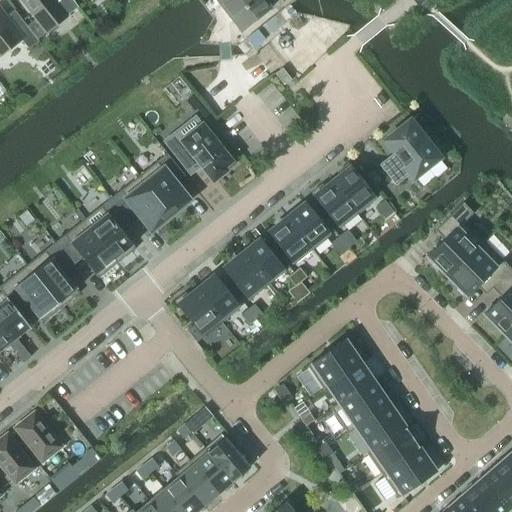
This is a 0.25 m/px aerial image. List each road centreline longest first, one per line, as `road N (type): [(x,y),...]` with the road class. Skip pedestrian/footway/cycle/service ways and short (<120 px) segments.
road 1 (residential): [(331,138),(140,293)]
road 2 (residential): [(511,394),(392,273),(351,307)]
road 3 (residential): [(468,466),(351,307)]
road 4 (residential): [(140,293),(0,406)]
road 5 (residential): [(351,307),(227,406)]
road 6 (residential): [(227,406),(283,472),(237,511)]
road 7 (residential): [(140,293),(227,406)]
